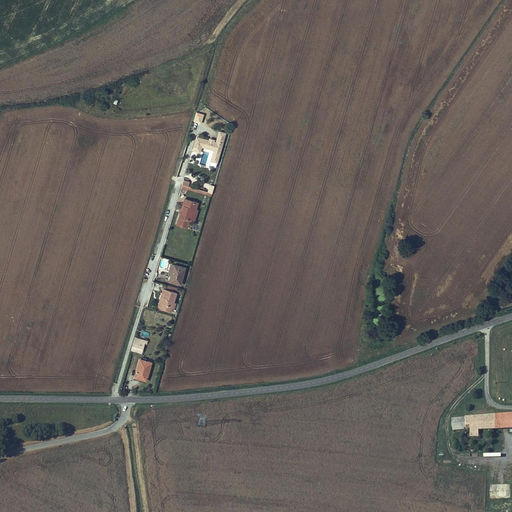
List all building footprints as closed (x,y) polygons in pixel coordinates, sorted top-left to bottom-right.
[(203,116),(197,114),(195,121),(201,123),(203,116)] [(209,140),(197,137),(193,150),(200,152),(201,146),(214,150),(211,160),(217,162),(224,137),(218,135),(216,142),(214,141),(209,140)] [(199,164),(207,165),(208,154),(202,153),(202,157),(199,156),(199,164)] [(189,186),(188,189),(211,196),(212,193),(208,192),(189,186)] [(185,199),(182,205),(184,206),(182,213),(181,212),(177,224),(188,228),(190,221),(193,209),(196,209),(198,202),(185,199)] [(196,209),(193,209),(190,221),(195,222),(199,210),(196,209)] [(185,268),(174,264),(171,275),(169,281),(180,284),(185,268)] [(166,284),(165,289),(160,307),(171,310),(173,301),(176,292),(182,294),(183,289),(166,284)] [(147,343),(147,341),(134,338),(131,350),(141,353),(144,343),(147,343)] [(140,359),(135,375),(142,377),(142,379),(146,380),(151,362),(146,360),(147,359),(143,357),(143,360),(140,359)] [(511,427),(511,414),(451,419),(452,431),(469,429),(470,436),(478,436),(478,429),(511,427)] [(490,484),(490,497),(510,498),(510,484),(490,484)]
